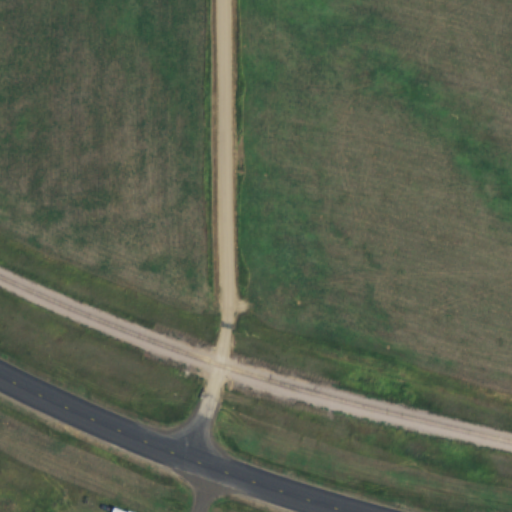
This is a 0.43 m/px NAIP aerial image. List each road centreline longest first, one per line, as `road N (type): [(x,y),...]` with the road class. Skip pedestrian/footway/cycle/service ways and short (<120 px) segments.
road 1 (residential): [(226,0),(226,325),(188,459)]
road 2 (primary): [(355,511),(188,459),(0,366)]
